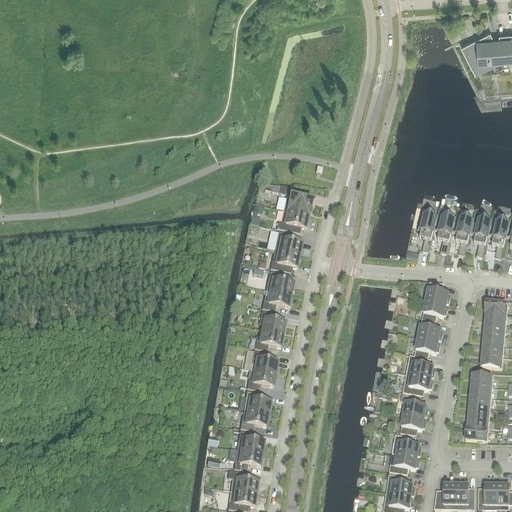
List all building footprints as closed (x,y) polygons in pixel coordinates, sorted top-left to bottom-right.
[(504,62),(511,60),(511,51),(511,49),(511,34),(499,36),(499,41),(495,41),(490,33),(461,48),(474,73),(474,72),(481,69),(482,71),(491,66),(491,63),(497,62),(497,64),(500,62),(504,62)] [(280,188),(279,196),(291,199),(294,190),(280,188)] [(286,200),(283,213),(307,219),(311,206),(301,203),(301,202),(295,200),(295,202),(286,200)] [(307,219),(283,213),(280,225),(278,224),(276,231),(291,235),(293,228),(305,231),(307,219)] [(418,231),(421,232),(419,241),(425,242),(422,254),(428,255),(436,222),(431,220),(431,219),(421,216),(418,231)] [(436,232),(440,233),(437,243),(443,244),(440,255),(446,257),(454,223),(449,222),(449,220),(439,218),(436,232)] [(252,219),(250,226),(258,228),(260,221),(252,219)] [(454,234),(458,235),(455,244),(461,246),(458,257),(464,259),(472,225),(467,224),(467,222),(457,220),(454,234)] [(472,236),(476,237),(474,246),(479,247),(476,259),(482,260),(490,227),(485,226),(486,224),(475,221),(472,236)] [(494,239),(492,248),(497,249),(494,261),(501,262),(509,228),(503,227),(504,225),(493,223),(490,238),(494,239)] [(278,234),(274,253),(299,258),(301,246),(289,244),(291,237),(278,234)] [(299,258),(274,253),(270,271),(283,274),(284,268),(296,270),(299,258)] [(272,287),(270,294),(290,298),(293,286),(281,283),(282,277),(269,274),(267,286),(272,287)] [(430,285),(426,304),(445,308),(446,306),(448,306),(450,299),(447,299),(448,296),(442,295),(443,287),(430,285)] [(288,310),(290,298),(270,294),(269,300),(264,299),(262,311),(274,314),(276,308),(288,310)] [(426,304),(422,322),(435,325),(436,319),(443,320),(443,317),(446,318),(447,311),(445,310),(445,308),(426,304)] [(507,306),(486,304),(485,316),(487,316),(487,315),(506,317),(507,306)] [(264,327),(262,334),(282,337),(285,325),(273,323),(274,316),(261,314),(259,326),(264,327)] [(505,328),(506,317),(487,315),(487,316),(486,326),(484,326),(505,328)] [(422,322),(418,341),(438,345),(438,343),(440,343),(442,336),(440,336),(440,333),(434,331),(435,325),(422,322)] [(486,326),(485,337),(504,339),(505,328),(484,326),(486,326)] [(280,350),(282,337),(262,334),(261,340),(256,339),(254,351),(267,354),(268,347),(280,350)] [(482,347),(503,349),(504,339),(485,337),(484,347),(482,347)] [(410,358),(428,362),(429,356),(435,357),(436,354),(438,355),(440,347),(437,347),(438,345),(418,341),(414,359),(410,358)] [(503,360),(503,349),(482,347),(482,348),(484,348),(483,358),(503,360)] [(256,367),(255,373),(275,377),(277,365),(265,363),(266,356),(254,354),(251,366),(256,367)] [(410,358),(406,377),(431,382),(431,379),(433,380),(435,373),(432,372),(433,369),(426,368),(428,362),(410,358)] [(483,358),(482,370),(502,371),(503,360),(483,358)] [(273,389),(275,377),(255,373),(254,380),(249,379),(247,391),(259,394),(261,387),(273,389)] [(430,384),(431,382),(406,377),(403,395),(421,399),(422,393),(428,394),(429,391),(431,391),(432,384),(430,384)] [(473,377),(472,388),(492,390),(493,379),(473,377)] [(469,399),(491,401),(492,390),(472,388),(471,399),(469,399)] [(249,407),(248,413),(268,417),(270,405),(258,403),(259,396),(246,394),(244,406),(249,407)] [(406,406),(404,417),(423,421),(424,419),(426,419),(427,412),(425,412),(426,409),(419,408),(420,401),(402,398),(401,405),(406,406)] [(470,410),(490,412),(491,401),(469,399),(471,399),(470,410)] [(467,420),(489,422),(490,412),(470,410),(469,420),(467,420)] [(266,429),(268,417),(248,413),(247,420),(242,419),(240,431),(253,434),(254,427),(266,429)] [(423,421),(404,417),(400,436),(414,438),(415,432),(421,433),(422,430),(424,431),(425,424),(423,423),(423,421)] [(469,421),(468,431),(488,433),(489,422),(467,420),(467,421),(469,421)] [(465,442),(487,444),(488,433),(468,431),(466,431),(465,442)] [(240,434),(237,453),(261,457),(263,444),(251,443),(252,436),(240,434)] [(395,438),(392,456),(417,460),(417,458),(419,459),(421,452),(418,451),(419,448),(412,447),(413,441),(395,438)] [(261,457),(237,453),(234,472),(247,474),(248,467),(259,469),(261,457)] [(417,460),(392,456),(389,475),(407,478),(408,472),(415,473),(415,470),(418,470),(419,463),(416,463),(417,460)] [(232,482),(231,493),(255,497),(257,484),(245,483),(246,476),(229,474),(228,481),(232,482)] [(389,478),(386,496),(411,500),(411,498),(413,498),(414,491),(412,491),(412,488),(406,487),(407,480),(389,478)] [(433,511),(455,511),(456,487),(454,487),(454,485),(447,485),(447,487),(444,487),(444,494),(437,494),(433,511)] [(456,487),(455,511),(474,511),(475,494),(468,494),(468,488),(465,488),(465,485),(458,485),(458,487),(456,487)] [(477,511),(496,511),(497,488),(495,488),(495,485),(488,485),(488,488),(485,488),(484,494),(478,494),(477,511)] [(499,488),(497,488),(496,511),(509,511),(509,508),(511,508),(511,494),(509,495),(509,488),(506,488),(506,486),(499,486),(499,488)] [(254,509),(255,497),(231,493),(228,511),(240,511),(242,507),(254,509)] [(411,500),(386,496),(383,511),(402,511),(407,511),(408,511),(409,509),(412,510),(413,502),(410,502),(411,500)]
